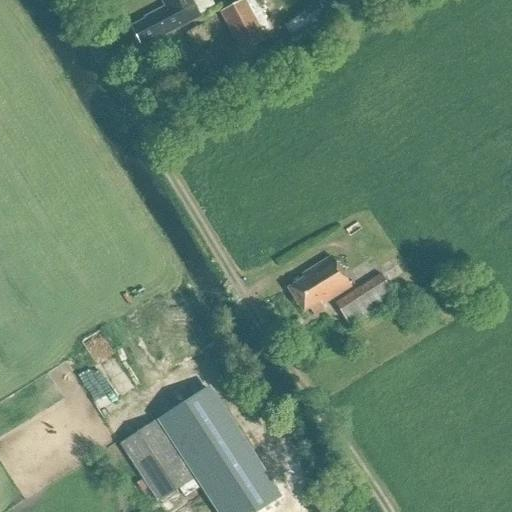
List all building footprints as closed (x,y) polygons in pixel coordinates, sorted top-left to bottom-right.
[(161,0),(166,7),(143,19),(145,21),(130,29),(139,45),(153,37),(155,40),(166,34),(169,39),(176,36),(173,30),(199,17),(190,0),(161,0)] [(220,13),(241,53),(264,41),(244,1),(220,13)] [(289,35),(322,14),(316,4),(282,25),(289,35)] [(320,306),(353,286),(350,282),(347,284),(330,257),(301,276),(303,278),(286,289),(302,313),(310,308),(314,314),(322,310),(320,306)] [(396,300),(381,275),(380,274),(334,303),(350,329),(396,300)] [(204,390),(158,421),(219,511),(255,511),(277,498),(204,390)] [(155,423),(120,446),(158,502),(192,479),(155,423)]
